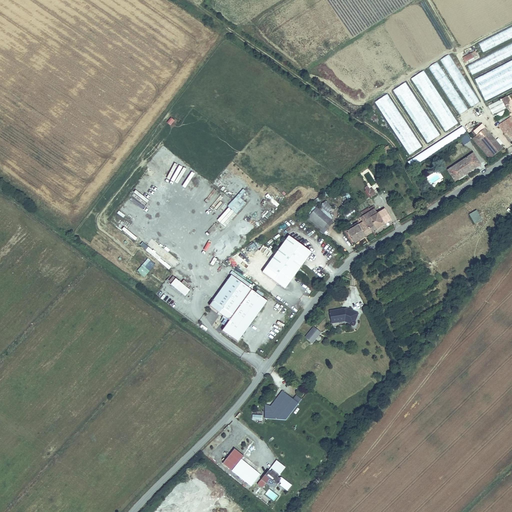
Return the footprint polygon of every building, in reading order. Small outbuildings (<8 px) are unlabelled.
[(467,64),(472,75),(511,57),(511,26),(478,41),(482,52),(508,41),(510,45),(467,64)] [(465,63),(478,56),(475,50),(462,57),(465,63)] [(478,102),(450,53),(440,59),(469,108),(478,102)] [(412,68),(425,64),(423,58),(410,62),(412,68)] [(484,99),(511,86),(511,60),(474,77),(484,99)] [(429,66),(458,115),(467,110),(438,61),(429,66)] [(424,70),(411,78),(444,132),(457,124),(424,70)] [(405,82),(393,90),(427,143),(439,135),(405,82)] [(389,93),(376,100),(408,155),(420,148),(389,93)] [(494,118),(502,114),(501,112),(506,110),(502,99),(488,105),(494,118)] [(166,123),(171,126),(174,120),(170,117),(166,123)] [(508,119),(499,125),(500,128),(510,122),(508,119)] [(502,148),(481,125),(478,120),(466,130),(470,135),(469,136),(490,159),(493,156),(502,148)] [(511,125),(510,122),(500,128),(504,134),(506,132),(505,132),(511,127),(511,125)] [(410,166),(467,134),(464,128),(407,160),(410,166)] [(467,134),(459,139),(464,145),(471,141),(467,134)] [(386,153),(391,150),(388,145),(383,148),(386,153)] [(473,154),(448,170),(455,182),(480,165),(473,154)] [(183,185),(193,170),(174,157),(167,167),(171,170),(169,172),(173,175),(172,178),(183,185)] [(376,194),(371,186),(366,190),(371,197),(376,194)] [(242,188),(217,220),(225,227),(246,202),(240,198),(245,191),(242,188)] [(333,216),(329,213),(333,208),(325,201),(319,208),(331,218),(333,216)] [(215,209),(220,213),(225,207),(220,203),(215,209)] [(316,207),(309,215),(323,228),(330,220),(316,207)] [(374,209),(363,215),(372,231),(391,219),(386,210),(377,215),(374,209)] [(477,210),(469,214),(475,224),(483,220),(477,210)] [(323,228),(309,215),(307,217),(320,230),(323,228)] [(372,231),(363,215),(360,217),(363,222),(347,231),(354,243),(373,232),(372,231)] [(354,243),(347,231),(345,233),(352,245),(354,243)] [(311,252),(288,235),(262,272),(285,289),(299,269),(311,252)] [(143,242),(141,246),(168,270),(171,267),(143,242)] [(136,271),(144,277),(155,264),(147,258),(136,271)] [(222,330),(239,341),(267,300),(230,275),(209,306),(226,317),(221,323),(225,326),(222,330)] [(185,296),(190,290),(173,276),(168,282),(185,296)] [(344,308),(330,311),(332,322),(340,321),(340,322),(346,321),(352,325),(353,325),(353,323),(352,322),(355,318),(347,313),(349,311),(346,309),(344,309),(344,308)] [(320,333),(313,327),(305,337),(312,343),(320,333)] [(301,399),(296,395),(293,399),(282,391),(271,407),(265,405),(264,418),(286,420),(301,399)] [(238,463),(240,460),(231,453),(223,463),(251,486),(256,480),(237,465),(238,463)] [(271,472),(279,462),(277,460),(269,470),(271,472)] [(278,477),(286,467),(279,462),(271,472),(269,470),(258,485),(262,488),(270,479),(277,485),(278,484),(279,484),(280,482),(282,483),(280,485),(288,491),(292,486),(281,478),(280,479),(278,477)] [(256,480),(258,478),(238,463),(237,465),(256,480)] [(274,501),(278,496),(269,489),(265,494),(274,501)]
